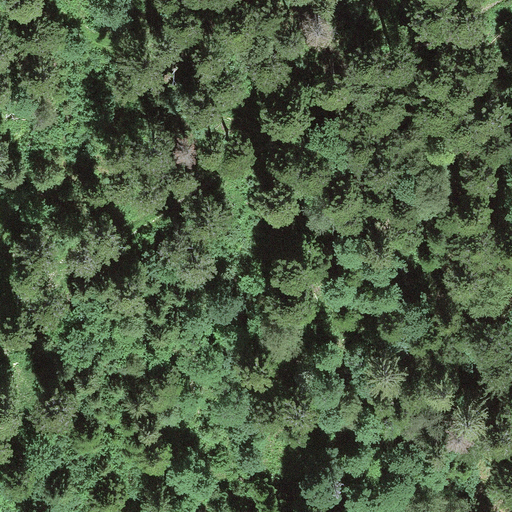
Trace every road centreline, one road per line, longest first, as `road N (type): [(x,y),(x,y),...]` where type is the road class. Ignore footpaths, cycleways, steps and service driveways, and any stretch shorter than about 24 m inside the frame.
road 1 (track): [(0,286),(210,178),(511,0)]
road 2 (track): [(292,130),(38,0)]
